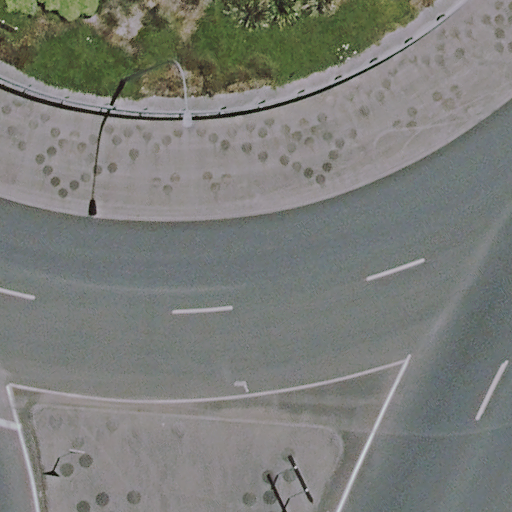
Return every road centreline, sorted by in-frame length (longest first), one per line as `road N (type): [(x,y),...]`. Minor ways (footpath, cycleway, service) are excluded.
road 1 (trunk): [(511,201),(422,250),(325,284),(224,303),(121,305),(0,286)]
road 2 (trunk): [(511,382),(447,511)]
